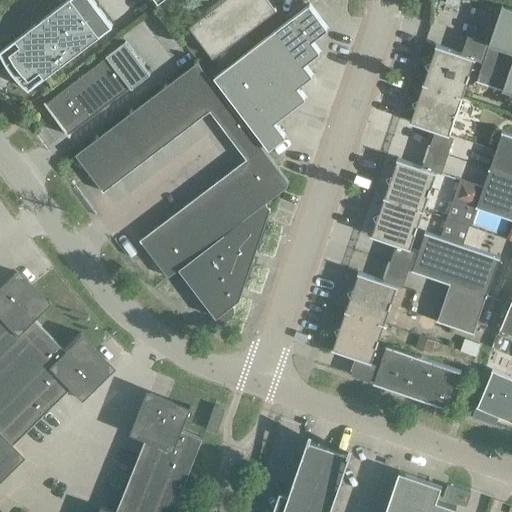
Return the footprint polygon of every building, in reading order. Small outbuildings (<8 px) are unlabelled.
[(41,72),(44,76),(112,25),(93,0),(65,0),(15,38),(18,42),(5,52),(8,57),(10,61),(12,65),(15,69),(18,72),(21,76),(25,79),(28,82),(41,72)] [(277,8),(270,0),(221,0),(189,25),(213,56),(277,8)] [(327,28),(309,4),(214,76),(269,148),(285,135),(274,121),(306,97),(297,86),(312,75),(304,63),(320,51),(311,40),(327,28)] [(422,81),(422,82),(462,96),(462,95),(461,95),(466,80),(474,57),(484,60),(477,80),(511,91),(511,7),(501,4),(501,5),(502,5),(490,42),(467,35),(461,52),(435,43),(434,45),(435,45),(423,82),(422,81)] [(44,102),(69,135),(70,135),(69,133),(130,87),(131,88),(150,74),(125,40),(106,55),(107,57),(46,103),(45,101),(44,102)] [(289,181),(197,61),(75,154),(103,191),(210,110),(246,158),(140,239),(168,276),(179,268),(265,202),(287,186),(289,181)] [(462,96),(422,82),(421,82),(422,83),(410,119),(409,119),(409,120),(449,134),(449,133),(448,133),(453,118),(456,111),(456,110),(461,96),(462,96)] [(489,168),(511,176),(511,133),(502,130),(501,132),(502,132),(490,168),(489,168)] [(383,195),(423,209),(422,208),(427,194),(428,194),(430,186),(435,172),(436,172),(436,171),(396,157),(396,158),(384,195),(383,195)] [(511,176),(489,168),(488,169),(489,169),(477,205),(476,205),(476,206),(511,218),(511,176)] [(480,188),(458,180),(451,198),(474,206),(480,188)] [(423,209),(383,195),(383,196),(371,233),(370,233),(370,234),(410,248),(410,246),(409,246),(414,231),(415,232),(417,224),(422,209),(423,210),(423,209)] [(270,209),(265,202),(179,268),(216,317),(218,316),(219,317),(220,318),(222,319),(224,319),(226,319),(227,319),(228,319),(230,317),(232,316),(233,315),(233,313),(234,312),(234,310),(234,308),(233,307),(232,305),(239,300),(270,209)] [(412,267),(412,269),(450,282),(487,295),(487,294),(499,258),(500,258),(500,257),(425,231),(424,232),(425,232),(413,268),(412,267)] [(344,308),(344,309),(384,323),(384,322),(383,322),(388,307),(389,307),(391,300),(396,285),(397,285),(397,284),(357,270),(357,272),(358,272),(345,309),(344,308)] [(0,472),(19,453),(21,456),(22,455),(11,443),(68,387),(79,398),(80,398),(78,395),(108,366),(79,335),(81,333),(80,332),(63,349),(48,333),(50,331),(49,331),(49,330),(47,332),(32,317),(49,300),(48,299),(46,302),(16,271),(0,286),(0,472)] [(437,318),(437,320),(474,332),(475,331),(474,331),(486,295),(487,295),(450,282),(449,283),(450,283),(438,319),(437,318)] [(384,323),(344,309),(345,310),(332,346),(331,346),(331,347),(371,361),(371,360),(370,360),(372,356),(381,360),(374,381),(373,381),(373,382),(448,408),(449,407),(448,407),(460,371),(461,372),(461,370),(386,344),(385,346),(386,346),(385,348),(376,345),(378,338),(378,337),(383,323),(384,323)] [(511,339),(497,333),(492,346),(507,352),(511,339)] [(421,335),(417,347),(432,352),(436,340),(421,335)] [(465,335),(460,348),(476,354),(481,341),(465,335)] [(500,416),(511,420),(511,377),(492,369),(477,406),(500,416)] [(145,438),(130,475),(115,511),(100,506),(100,507),(102,508),(101,511),(172,511),(205,434),(203,433),(202,436),(182,428),(191,406),(190,405),(189,408),(149,392),(133,432),(131,430),(130,432),(145,438)] [(225,408),(215,404),(207,428),(217,432),(225,408)] [(477,406),(472,416),(496,424),(500,416),(477,406)] [(307,439),(289,493),(280,490),(272,511),(454,511),(456,507),(437,500),(444,477),(402,463),(384,511),(329,511),(350,454),(347,453),(347,454),(330,448),(330,447),(327,446),(326,447),(309,441),(310,440),(307,439)] [(471,492),(447,484),(443,497),(467,506),(471,492)]
